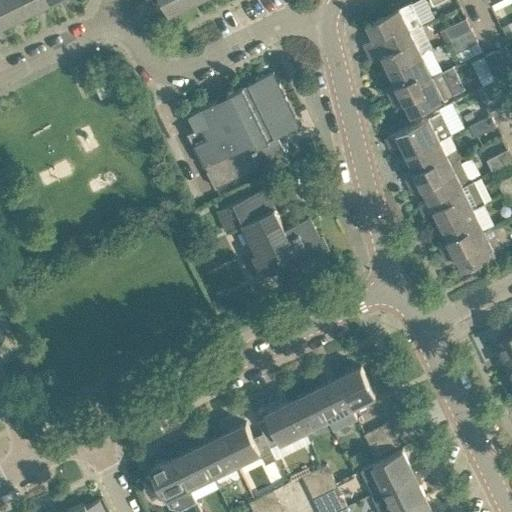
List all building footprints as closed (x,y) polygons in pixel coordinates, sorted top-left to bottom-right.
[(24,10),(18,0),(0,0),(0,21),(24,10)] [(18,0),(24,10),(43,0),(18,0)] [(167,0),(172,9),(189,0),(167,0)] [(411,28),(422,21),(412,0),(368,22),(375,36),(364,41),(368,50),(411,29),(411,28)] [(450,37),(471,27),(466,16),(445,27),(441,29),(445,39),(450,37)] [(509,36),(511,34),(511,20),(503,25),(509,36)] [(457,51),(478,41),(471,27),(450,37),(457,51)] [(390,68),(422,52),(411,29),(368,50),(372,59),(383,53),(390,68)] [(497,79),(501,76),(511,71),(511,55),(506,44),(485,54),(497,79)] [(390,95),(433,74),(422,52),(390,68),(397,81),(386,87),(390,95)] [(413,113),(430,104),(455,92),(444,69),(433,74),(390,95),(395,104),(405,99),(413,113)] [(279,134),(301,124),(274,70),(189,112),(197,127),(188,131),(197,149),(205,164),(216,186),(218,185),(217,185),(262,163),(268,173),(274,170),(292,161),(279,134)] [(490,110),(511,98),(511,96),(501,76),(497,79),(486,84),(478,87),(490,110)] [(95,85),(100,96),(113,89),(108,79),(95,85)] [(409,154),(440,138),(453,132),(441,109),(386,136),(391,145),(402,140),(409,154)] [(476,135),(497,124),(491,113),(470,123),(476,135)] [(458,147),(447,152),(440,138),(409,154),(415,168),(404,173),(409,182),(451,161),(460,157),(462,156),(458,147)] [(493,169),(511,159),(511,155),(508,147),(487,158),(493,169)] [(430,199),(471,178),(460,157),(451,161),(409,182),(413,190),(424,185),(430,199)] [(504,191),(511,187),(511,173),(498,180),(504,191)] [(484,200),(478,186),(473,177),(471,178),(430,199),(420,204),(424,213),(434,208),(442,222),(484,200)] [(260,250),(255,253),(263,271),(279,263),(282,270),(329,247),(323,234),(320,235),(310,215),(285,227),(265,186),(219,208),(230,229),(245,221),(260,250)] [(442,250),(495,223),(484,200),(442,222),(449,236),(438,241),(442,250)] [(499,232),(495,223),(442,250),(446,258),(457,253),(464,267),(503,248),(496,234),(499,232)] [(511,358),(511,323),(505,327),(506,328),(510,326),(511,330),(498,337),(509,360),(511,358)] [(352,405),(358,402),(376,393),(362,364),(338,376),(352,405)] [(358,416),(352,405),(338,376),(314,387),(328,416),(335,428),(358,416)] [(305,428),(328,416),(314,387),(291,399),(305,428)] [(280,440),(305,428),(291,399),(266,411),(280,440)] [(223,432),(237,461),(261,449),(247,420),(223,432)] [(371,443),(395,431),(390,420),(365,432),(371,443)] [(376,454),(400,442),(395,431),(371,443),(376,454)] [(213,473),(237,461),(223,432),(199,444),(213,473)] [(190,484),(213,473),(199,444),(176,455),(190,484)] [(374,492),(415,472),(403,447),(362,467),(374,492)] [(153,471),(145,475),(154,492),(162,488),(166,496),(182,488),(189,502),(197,498),(197,499),(198,499),(190,484),(176,455),(151,467),(153,471)] [(308,485),(333,473),(327,462),(303,474),(308,485)] [(381,511),(392,511),(397,510),(426,495),(415,472),(374,492),(372,493),(381,511)] [(314,496),(332,487),(338,484),(333,473),(308,485),(314,496)] [(256,511),(280,499),(274,488),(250,500),(256,511)] [(321,511),(332,511),(348,504),(343,493),(318,505),(321,511)] [(398,511),(434,511),(426,495),(397,510),(398,511)] [(256,511),(280,511),(285,510),(280,499),(256,511)] [(60,511),(89,511),(84,501),(60,511)]
